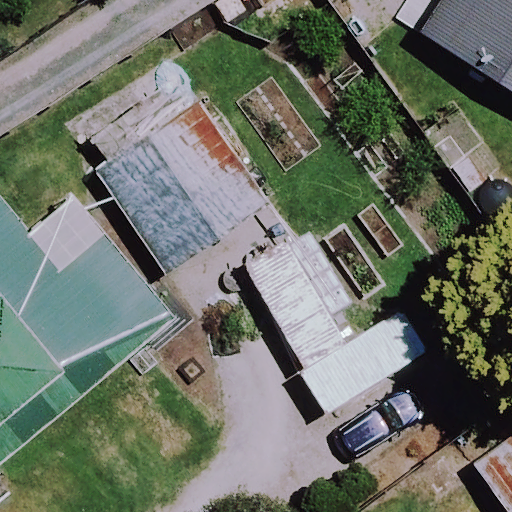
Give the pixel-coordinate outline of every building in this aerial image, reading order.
[(511,0),(433,0),(408,39),(511,109),(511,0)] [(247,226),(176,125),(97,181),(168,282),(247,226)] [(0,511),(9,511),(19,505),(0,482),(0,457),(170,321),(75,202),(31,237),(0,198),(0,511)] [(470,377),(442,333),(368,380),(397,424),(470,377)] [(511,511),(511,444),(474,472),(503,511),(511,511)]
